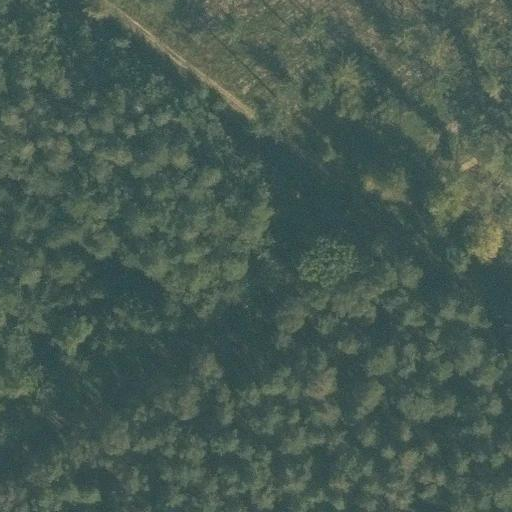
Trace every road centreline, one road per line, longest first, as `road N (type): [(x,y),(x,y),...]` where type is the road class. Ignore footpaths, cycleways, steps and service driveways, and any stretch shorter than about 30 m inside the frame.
road 1 (track): [(0,445),(378,211)]
road 2 (unknown): [(91,0),(378,211)]
road 3 (unknown): [(511,309),(378,211)]
road 4 (track): [(378,211),(511,128)]
